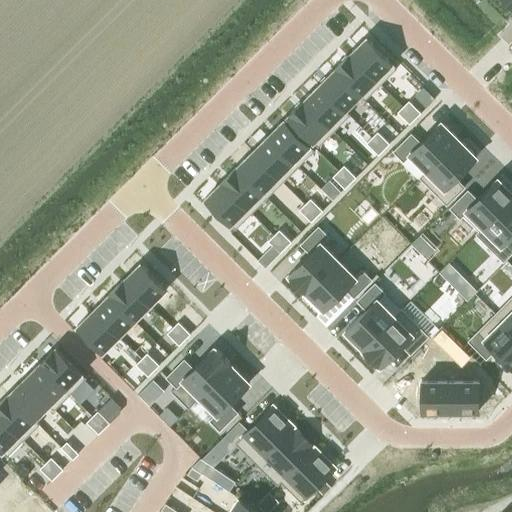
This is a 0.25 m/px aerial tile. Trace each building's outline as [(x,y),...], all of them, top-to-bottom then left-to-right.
[(366,36),(350,52),(381,83),(397,67),(366,36)] [(350,52),(334,68),(361,94),(365,99),(381,83),(350,52)] [(334,68),(320,82),(346,109),(361,94),(334,68)] [(320,82),(303,99),(334,129),(350,113),(346,109),(320,82)] [(303,99),(287,114),(318,145),(334,129),(303,99)] [(409,99),(403,105),(415,117),(421,111),(409,99)] [(403,105),(397,111),(409,123),(415,117),(403,105)] [(284,118),(268,134),(299,165),(314,149),(284,118)] [(411,132),(393,150),(404,160),(410,153),(426,169),(458,137),(441,120),(420,141),(411,132)] [(378,130),(372,136),(384,148),(390,142),(378,130)] [(268,134),(252,150),(283,181),(299,165),(268,134)] [(372,136),(366,142),(378,154),(384,148),(372,136)] [(426,169),(420,176),(447,203),(465,185),(456,176),(477,155),(458,137),(426,169)] [(252,150),(236,165),(267,196),(283,181),(252,150)] [(344,164),(338,170),(350,182),(356,176),(344,164)] [(236,165),(221,181),(252,212),(267,196),(236,165)] [(338,170),(333,175),(345,187),(350,182),(338,170)] [(468,188),(450,206),(460,216),(464,213),(479,229),(511,196),(511,190),(498,176),(477,197),(468,188)] [(221,181),(205,197),(236,228),(252,212),(221,181)] [(511,196),(479,229),(476,232),(503,260),(511,251),(511,196)] [(311,197),(305,203),(317,215),(323,209),(311,197)] [(305,203),(299,209),(311,221),(317,215),(305,203)] [(310,252),(289,273),(306,290),(338,258),(322,242),(329,235),(319,225),(301,243),(310,252)] [(280,228),(274,234),(286,246),(292,240),(280,228)] [(274,234),(268,240),(280,252),(286,246),(274,234)] [(338,258),(306,290),(324,308),(345,287),(354,296),(372,278),(362,268),(355,275),(338,258)] [(140,261),(124,277),(151,304),(167,288),(140,261)] [(124,277),(109,293),(135,319),(151,304),(124,277)] [(366,308),(345,329),(362,346),(394,314),(378,298),(385,291),(375,281),(357,299),(366,308)] [(109,293),(93,309),(119,335),(135,319),(109,293)] [(511,295),(495,312),(511,329),(511,295)] [(394,314),(362,346),(381,365),(402,343),(411,353),(428,335),(401,307),(394,314)] [(93,309),(77,324),(103,351),(119,335),(93,309)] [(511,329),(495,312),(468,339),(486,357),(495,348),(511,364),(511,329)] [(178,320),(173,326),(185,338),(190,332),(178,320)] [(173,326),(167,332),(179,344),(185,338),(173,326)] [(55,346),(39,362),(70,393),(86,377),(55,346)] [(184,358),(166,376),(176,385),(171,389),(189,407),(190,405),(200,395),(232,363),(214,346),(193,367),(184,358)] [(147,351),(141,357),(154,369),(159,363),(147,351)] [(420,355),(420,364),(435,365),(435,355),(420,355)] [(141,357),(136,363),(148,375),(154,369),(141,357)] [(39,362),(23,378),(50,404),(54,409),(70,393),(39,362)] [(232,363),(200,395),(216,412),(210,419),(220,429),(238,411),(229,402),(250,381),(232,363)] [(23,378),(9,392),(35,419),(50,404),(23,378)] [(478,378),(422,378),(422,410),(478,410),(478,378)] [(9,392),(0,400),(0,415),(23,439),(39,423),(35,419),(9,392)] [(273,404),(235,442),(257,462),(294,425),(273,404)] [(98,409),(92,415),(104,427),(110,421),(98,409)] [(0,415),(0,447),(7,455),(23,439),(0,415)] [(92,415),(86,421),(99,433),(104,427),(92,415)] [(294,425),(257,462),(278,484),(281,480),(315,446),(294,425)] [(67,440),(61,446),(73,458),(79,452),(67,440)] [(315,446),(281,480),(301,500),(335,466),(315,446)] [(51,456),(45,461),(58,473),(63,468),(51,456)] [(45,461),(40,467),(52,479),(58,473),(45,461)] [(192,466),(187,473),(197,479),(202,472),(192,466)] [(261,511),(239,497),(228,511),(261,511)] [(165,502),(161,509),(166,511),(173,511),(176,508),(165,502)]
